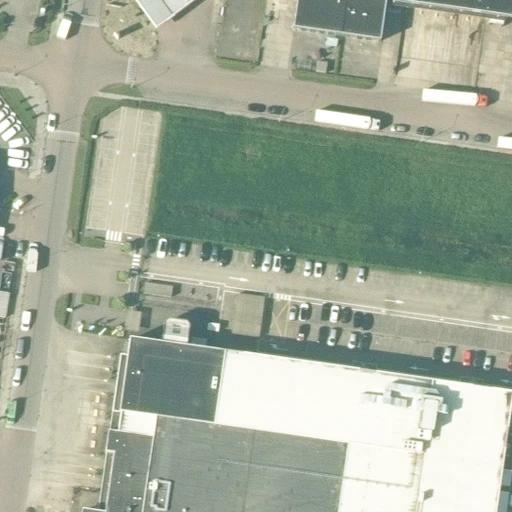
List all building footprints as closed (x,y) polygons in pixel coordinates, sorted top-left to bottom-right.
[(198,0),(131,0),(156,32),(198,0)] [(511,0),(296,0),(292,31),(379,43),(385,4),(511,21),(511,0)] [(316,63),(314,73),(325,75),(326,64),(316,63)] [(259,332),(260,296),(233,295),(232,331),(259,332)] [(494,511),(500,474),(511,475),(511,427),(507,426),(511,397),(224,355),(185,350),(188,329),(185,325),(167,322),(163,325),(160,346),(128,342),(118,415),(115,436),(107,435),(104,456),(112,457),(103,511),(494,511)]
